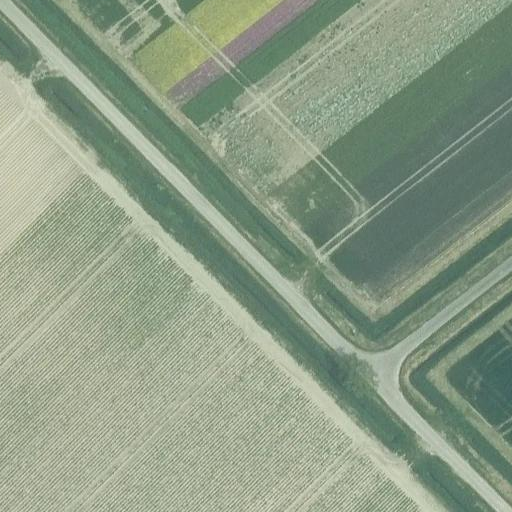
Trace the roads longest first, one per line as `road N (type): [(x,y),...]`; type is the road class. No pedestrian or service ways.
road 1 (unclassified): [(369,375),(0,1)]
road 2 (unclassified): [(502,511),(369,375)]
road 3 (unclassified): [(369,375),(511,263)]
